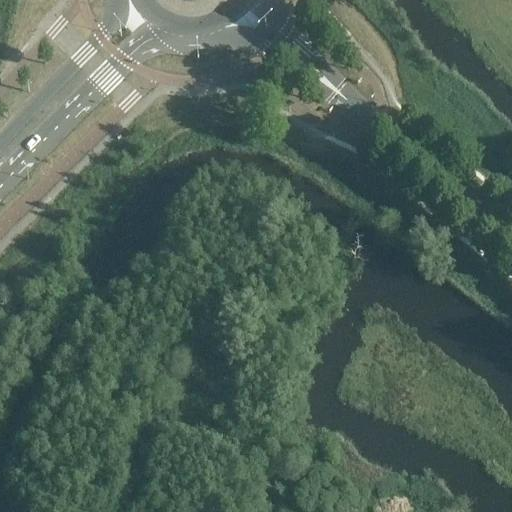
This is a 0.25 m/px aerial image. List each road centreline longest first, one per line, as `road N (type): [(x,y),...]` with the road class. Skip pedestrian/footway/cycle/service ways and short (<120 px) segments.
road 1 (tertiary): [(0,183),(123,61),(173,26)]
road 2 (tertiary): [(129,0),(0,150)]
road 3 (unclassified): [(222,20),(384,132)]
road 4 (unclassified): [(384,132),(258,0)]
road 5 (unclassified): [(511,234),(384,132)]
